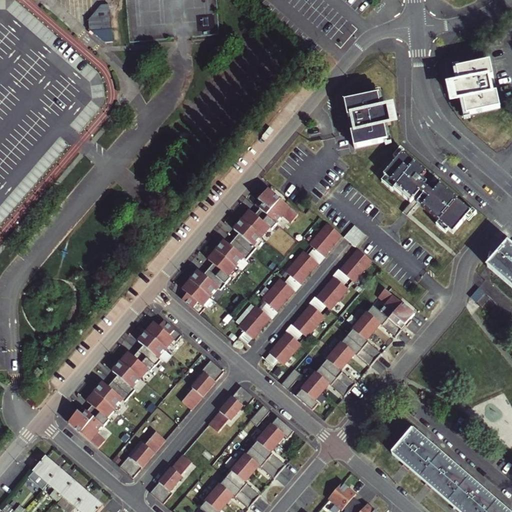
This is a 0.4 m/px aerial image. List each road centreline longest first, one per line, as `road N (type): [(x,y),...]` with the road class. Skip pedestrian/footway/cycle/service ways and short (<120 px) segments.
road 1 (residential): [(416,28),(364,41),(152,289)]
road 2 (residential): [(511,205),(467,259),(456,301),(384,387)]
road 3 (residential): [(416,28),(427,106),(499,175)]
road 4 (residential): [(152,289),(38,420)]
road 5 (residential): [(132,499),(243,368)]
road 6 (residential): [(511,494),(384,387)]
road 7 (residential): [(346,246),(243,368)]
road 8 (residential): [(132,499),(38,420)]
road 9 (residential): [(152,289),(243,368)]
